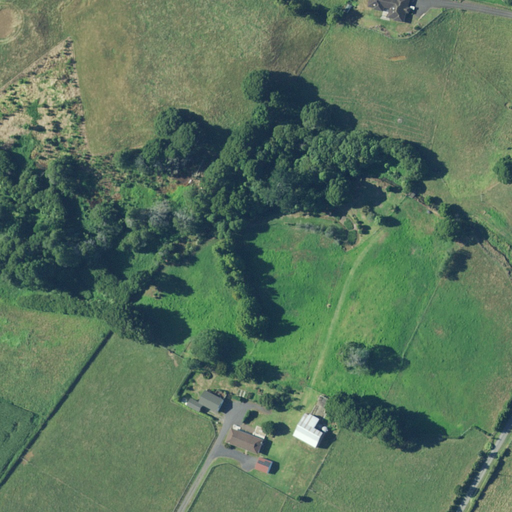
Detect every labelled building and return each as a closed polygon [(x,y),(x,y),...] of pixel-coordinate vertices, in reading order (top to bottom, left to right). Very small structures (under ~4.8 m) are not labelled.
[(407,14),(408,14),(410,6),(409,6),(410,0),(369,0),(368,7),(374,8),(374,9),(384,11),(385,7),(391,8),(389,17),(395,19),(395,20),(405,23),(407,14)] [(190,397),(187,405),(200,412),(204,404),(218,411),(224,399),(206,390),(200,402),(190,397)] [(321,420),(306,412),(302,422),(300,421),(293,434),(317,447),(325,432),(316,428),(321,420)] [(263,439),(231,428),(226,442),(258,453),(263,439)] [(271,462),(259,457),(255,468),(267,473),(271,462)]
